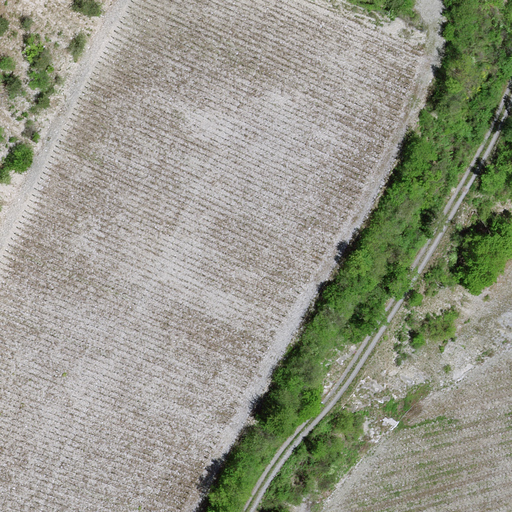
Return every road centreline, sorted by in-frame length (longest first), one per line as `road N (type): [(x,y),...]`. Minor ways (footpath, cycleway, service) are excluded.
road 1 (unclassified): [(509,0),(498,52),(444,180),(317,393),(254,463),(224,511)]
road 2 (track): [(0,180),(88,0)]
